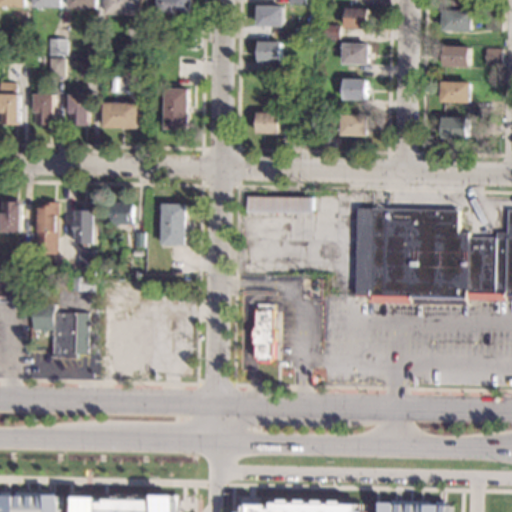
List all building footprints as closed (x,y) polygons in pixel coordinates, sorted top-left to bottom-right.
[(98,0),(98,8),(71,8),(71,0),(98,0)] [(142,0),(142,15),(107,14),(107,0),(142,0)] [(192,0),(192,13),(158,13),(158,0),(192,0)] [(285,6),(285,26),(258,25),(259,5),(285,6)] [(369,29),(346,28),(347,7),(370,8),(369,29)] [(473,31),(443,31),(444,9),(473,10),(473,31)] [(502,30),(485,30),(485,15),(502,15),(502,30)] [(340,40),(324,40),(324,25),(341,25),(340,40)] [(32,55),(17,55),(18,38),(33,39),(32,55)] [(67,55),(50,55),(50,38),(51,38),(68,39),(67,55)] [(104,56),(88,56),(88,39),(103,39),(104,39),(104,56)] [(282,62),(260,62),(260,41),(283,41),(282,62)] [(370,64),(344,64),(344,43),(370,43),(370,64)] [(471,46),(470,67),(444,66),(445,45),(471,46)] [(502,66),(485,65),(486,48),(503,48),(502,66)] [(67,77),(51,77),(51,65),(34,65),(34,57),(67,57),(67,77)] [(99,77),(82,76),(82,59),(99,60),(99,77)] [(283,98),(257,97),(258,77),(284,77),(283,98)] [(367,100),(344,100),(344,79),(367,79),(367,100)] [(20,124),(1,124),(1,81),(20,81),(20,124)] [(471,82),(471,102),(442,102),(443,81),(471,82)] [(189,129),(166,129),(166,88),(190,89),(189,129)] [(56,124),(36,124),(36,94),(56,94),(56,124)] [(308,111),(291,111),(291,94),(308,94),(308,111)] [(92,125),(72,125),(72,95),(90,95),(92,95),(92,125)] [(140,128),(105,127),(105,102),(139,103),(140,103),(140,128)] [(281,113),(280,134),(258,133),(258,113),(281,113)] [(368,136),(342,135),(342,114),(369,115),(368,136)] [(337,116),(336,130),(327,130),(327,115),(337,116)] [(468,138),(443,138),(443,117),(469,117),(468,138)] [(314,213),(248,212),(248,196),(314,197),(314,213)] [(22,232),(2,232),(2,202),(22,202),(22,232)] [(59,254),(37,253),(38,205),(45,205),(45,202),(60,203),(59,254)] [(134,225),(127,225),(127,232),(118,231),(118,224),(110,224),(111,202),(134,202),(134,225)] [(96,243),(78,243),(78,210),(86,210),(86,203),(97,203),(96,243)] [(187,245),(164,245),(165,204),(188,204),(187,245)] [(511,301),(468,300),(468,304),(373,302),(373,296),(356,295),(358,208),(372,208),(460,210),(459,233),(470,233),(470,238),(497,239),(497,233),(508,233),(509,210),(511,210),(511,301)] [(146,247),(136,247),(136,232),(144,232),(146,232),(146,247)] [(32,260),(15,260),(15,244),(32,244),(32,260)] [(98,273),(80,273),(80,250),(99,250),(98,273)] [(111,268),(107,273),(102,269),(106,264),(111,268)] [(0,267),(24,268),(23,303),(0,302),(0,267)] [(97,291),(73,291),(73,276),(98,276),(97,291)] [(274,309),(275,309),(275,361),(256,361),(256,349),(255,349),(255,327),(257,327),(257,310),(259,310),(259,303),(274,303),(274,309)] [(56,312),(89,312),(88,353),(78,353),(78,358),(54,357),(54,353),(54,330),(34,330),(34,328),(34,304),(56,304),(56,312)] [(147,320),(111,320),(111,374),(146,375),(146,352),(147,352),(147,320)] [(85,368),(97,368),(98,354),(86,353),(85,368)] [(0,511),(63,511),(64,495),(57,495),(57,492),(17,491),(17,495),(12,494),(12,491),(2,491),(2,494),(0,494),(0,511)] [(80,511),(80,497),(102,497),(102,501),(109,501),(109,499),(158,499),(158,495),(182,495),(182,511),(80,511)] [(253,511),(253,504),(273,504),(273,508),(276,508),(276,502),(362,503),(362,511),(369,511),(253,511)] [(385,511),(385,502),(399,502),(399,503),(454,504),(454,511),(385,511)]
